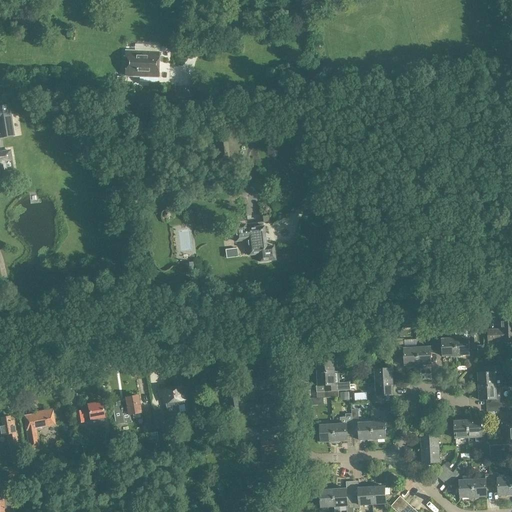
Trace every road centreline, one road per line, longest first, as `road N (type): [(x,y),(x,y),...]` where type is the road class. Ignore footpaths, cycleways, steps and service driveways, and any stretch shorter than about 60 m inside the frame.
road 1 (tertiary): [(0,378),(295,328)]
road 2 (tertiary): [(295,328),(511,288)]
road 3 (track): [(10,376),(6,344),(30,317),(6,288),(0,263)]
road 4 (residential): [(301,459),(295,328)]
